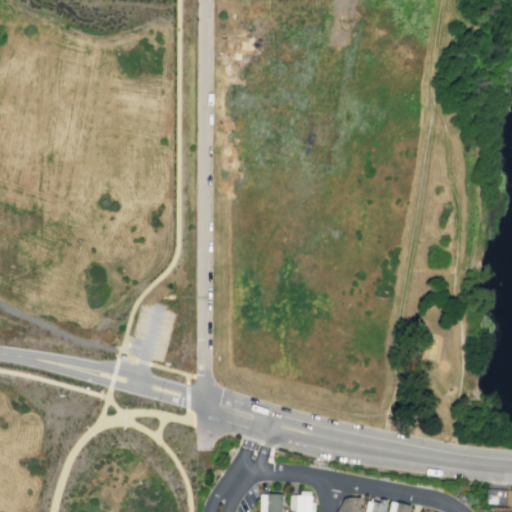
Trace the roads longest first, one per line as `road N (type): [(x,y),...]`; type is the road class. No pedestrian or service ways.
road 1 (track): [(442,0),(430,98),(455,163),(462,354),(459,393),(450,401),(450,461)]
road 2 (residential): [(202,377),(202,0)]
road 3 (track): [(121,351),(130,311),(177,249),(176,0)]
road 4 (track): [(430,98),(386,419)]
road 5 (tertiary): [(511,466),(359,445),(202,400)]
road 6 (residential): [(241,471),(300,473),(426,497),(456,511)]
